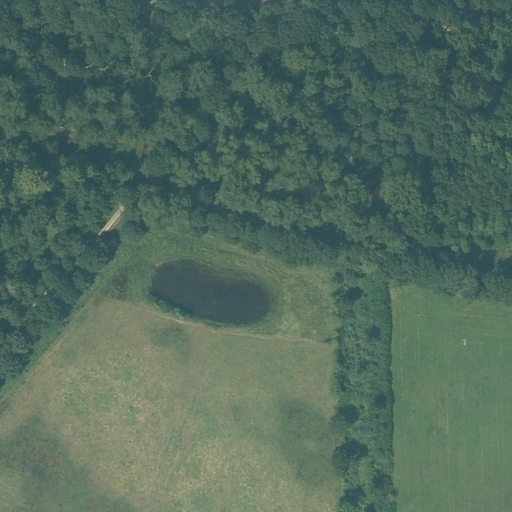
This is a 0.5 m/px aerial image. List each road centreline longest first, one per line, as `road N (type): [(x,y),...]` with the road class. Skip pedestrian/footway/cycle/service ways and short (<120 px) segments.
road 1 (track): [(0,336),(241,34)]
road 2 (track): [(241,34),(511,22)]
road 3 (track): [(29,0),(115,24),(241,34)]
